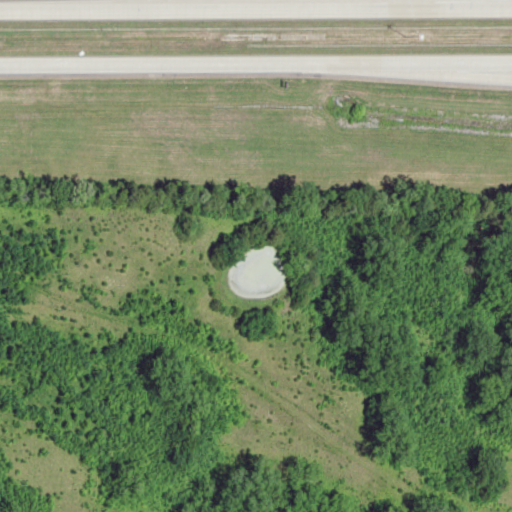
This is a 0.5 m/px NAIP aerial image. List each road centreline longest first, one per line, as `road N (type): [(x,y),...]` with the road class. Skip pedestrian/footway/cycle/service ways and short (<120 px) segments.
road 1 (motorway): [(511,4),(0,7)]
road 2 (motorway): [(0,69),(511,66)]
road 3 (track): [(0,263),(46,265),(332,437),(394,511)]
road 4 (motorway): [(362,67),(511,77)]
